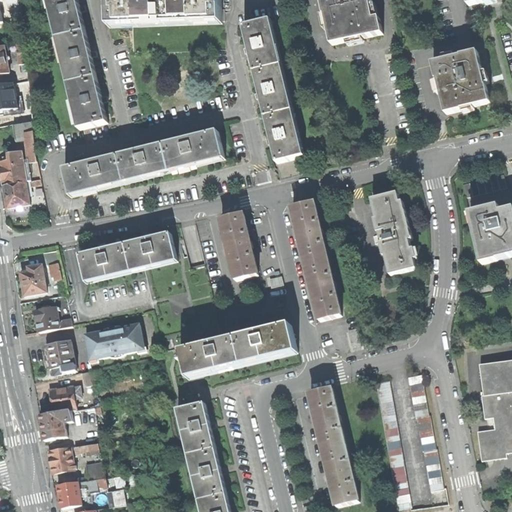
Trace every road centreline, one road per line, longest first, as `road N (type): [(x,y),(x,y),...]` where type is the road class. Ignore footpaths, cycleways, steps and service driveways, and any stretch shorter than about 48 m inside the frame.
road 1 (residential): [(0,248),(275,190)]
road 2 (residential): [(431,155),(446,234),(440,346)]
road 3 (residential): [(275,190),(320,376)]
road 4 (residential): [(320,376),(258,392),(288,511)]
road 5 (residential): [(440,346),(469,511)]
road 6 (residential): [(275,190),(431,155)]
road 7 (secondary): [(28,466),(0,310)]
road 8 (residential): [(440,346),(320,376)]
road 9 (unknown): [(303,381),(332,498)]
